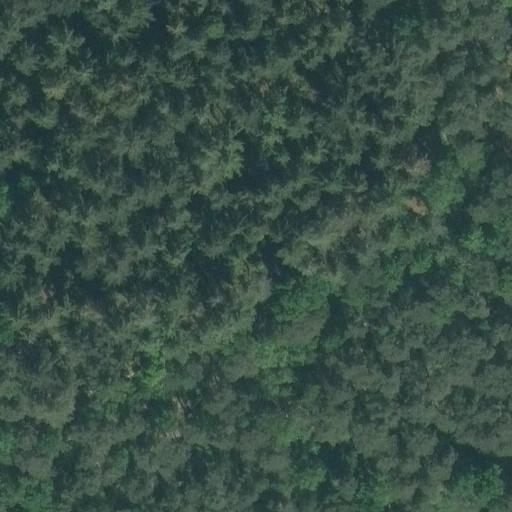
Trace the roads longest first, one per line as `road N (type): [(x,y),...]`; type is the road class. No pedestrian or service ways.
road 1 (track): [(55,445),(511,229)]
road 2 (track): [(401,0),(497,236)]
road 3 (track): [(0,254),(55,445)]
